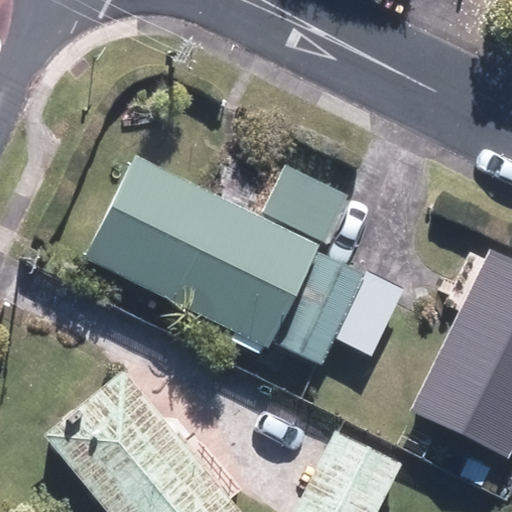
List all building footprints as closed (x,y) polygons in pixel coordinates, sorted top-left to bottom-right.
[(77,251),(261,344),(314,240),(130,147),(77,251)] [(265,211),(325,241),(347,192),(287,164),(265,211)] [(410,409),(506,457),(511,445),(511,259),(489,248),(410,409)] [(334,335),(334,337),(370,353),(399,289),(311,249),(270,340),(318,361),(330,334),(334,335)] [(41,434),(106,511),(240,511),(119,369),(41,434)] [(294,511),(375,511),(402,461),(336,429),(294,511)]
